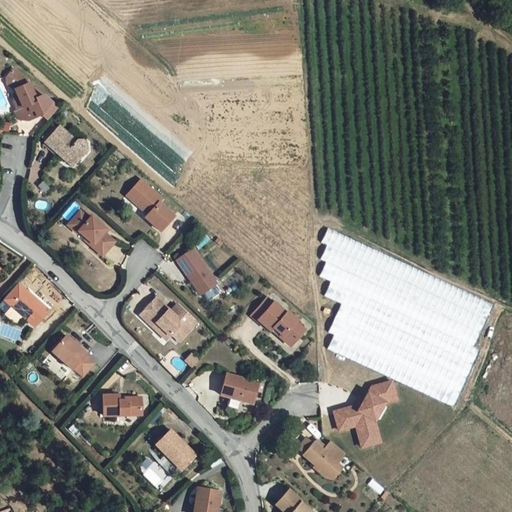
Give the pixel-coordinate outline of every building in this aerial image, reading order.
[(30,83),(15,70),(8,78),(9,84),(18,91),(15,102),(18,111),(16,111),(19,122),(27,123),(38,119),(36,113),(40,111),(37,102),(30,83)] [(45,99),(37,102),(40,111),(36,113),(38,119),(41,118),(52,106),(45,99)] [(57,111),(52,106),(41,118),(47,123),(57,111)] [(61,125),(47,141),(64,157),(67,153),(77,162),(89,150),(88,143),(84,139),(79,140),(78,140),(61,125)] [(67,153),(64,157),(74,166),(77,162),(67,153)] [(126,198),(132,204),(146,189),(140,183),(126,198)] [(158,233),(172,218),(158,205),(160,202),(146,189),(132,204),(146,217),(144,220),(158,233)] [(195,213),(200,207),(194,202),(189,207),(195,213)] [(80,212),(69,224),(70,227),(75,232),(78,232),(93,245),(91,247),(102,257),(115,243),(104,233),(107,231),(92,217),(89,220),(80,212)] [(321,242),(327,244),(487,318),(493,303),(328,227),(321,242)] [(320,259),(326,262),(480,333),(487,318),(327,244),(320,259)] [(199,295),(213,287),(191,251),(177,259),(199,295)] [(319,276),(331,282),(473,348),(480,333),(326,262),(319,276)] [(331,282),(324,295),(341,303),(473,363),(478,350),(473,348),(331,282)] [(36,326),(50,310),(37,297),(35,299),(25,290),(13,305),(36,326)] [(272,305),(266,299),(263,302),(269,308),(272,305)] [(153,300),(137,318),(154,333),(155,330),(166,340),(169,336),(175,330),(183,336),(193,325),(176,309),(170,315),(153,300)] [(263,302),(250,318),(256,323),(257,322),(269,333),(272,330),(278,336),(276,338),(284,346),(291,339),(294,342),(302,333),(293,325),(295,323),(285,314),(284,316),(272,305),(269,308),(263,302)] [(341,303),(328,332),(333,335),(460,392),(473,363),(341,303)] [(155,330),(154,333),(164,342),(166,340),(155,330)] [(175,330),(169,336),(177,343),(183,336),(175,330)] [(272,330),(269,333),(275,339),(276,338),(278,336),(272,330)] [(327,349),(453,407),(460,392),(333,335),(327,349)] [(82,376),(93,364),(85,356),(86,355),(67,336),(53,352),(58,358),(57,360),(63,366),(65,364),(72,370),(74,369),(82,376)] [(291,339),(284,346),(288,349),(294,342),(291,339)] [(189,355),(184,362),(190,368),(196,361),(189,355)] [(251,404),(257,385),(228,376),(222,396),(251,404)] [(360,449),(382,443),(375,423),(385,403),(397,400),(392,380),(370,386),(367,391),(360,402),(332,411),(338,432),(354,427),(360,449)] [(141,416),(140,398),(128,399),(128,401),(118,402),(118,397),(103,397),(103,418),(141,416)] [(187,461),(193,456),(181,442),(179,444),(177,441),(178,440),(169,430),(153,446),(179,472),(189,464),(187,461)] [(299,449),(305,454),(313,445),(307,439),(299,449)] [(315,443),(313,445),(305,454),(303,455),(318,469),(318,473),(324,478),(328,474),(333,477),(340,470),(336,465),(344,456),(330,443),(324,449),(325,451),(324,452),(315,443)] [(214,511),(218,490),(197,487),(191,511),(214,511)] [(306,511),(297,503),(297,500),(286,490),(272,505),(279,511),(283,511),(306,511)]
